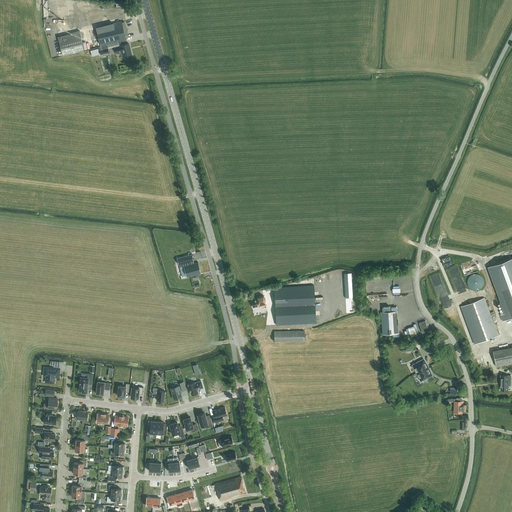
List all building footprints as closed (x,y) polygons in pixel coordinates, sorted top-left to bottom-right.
[(128,37),(127,31),(126,24),(124,22),(122,23),(121,21),(96,27),(58,37),(62,56),(99,47),(106,45),(120,42),(126,40),(125,38),(128,37)] [(120,42),(106,45),(99,47),(101,54),(109,52),(108,49),(114,47),(120,46),(121,46),(120,42)] [(123,56),(131,54),(129,44),(121,46),(120,46),(114,47),(115,51),(116,54),(122,53),(123,56)] [(192,254),(177,258),(179,265),(181,264),(182,267),(180,268),(182,277),(186,276),(186,277),(201,273),(198,263),(194,264),(193,261),(194,261),(192,254)] [(511,257),(489,266),(501,301),(500,302),(504,313),(500,315),(502,321),(511,317),(511,257)] [(472,271),(466,285),(480,291),(486,277),(472,271)] [(314,285),(274,287),(276,325),(316,323),(314,285)] [(266,305),(264,295),(258,297),(258,298),(251,300),(253,307),(258,306),(258,307),(266,305)] [(474,344),(498,335),(484,298),(461,306),(474,344)] [(383,334),(399,333),(397,311),(381,312),(381,317),(382,317),(383,334)] [(422,333),(428,331),(425,321),(419,323),(422,333)] [(407,327),(409,334),(417,332),(415,325),(407,327)] [(304,331),(274,331),(274,342),(305,341),(304,331)] [(406,344),(401,345),(402,352),(406,351),(416,350),(415,343),(406,344)] [(511,347),(493,351),(496,366),(511,363),(511,347)] [(413,365),(416,373),(429,367),(428,364),(427,365),(424,360),(413,365)] [(47,376),(47,382),(54,383),(54,377),(59,377),(60,368),(44,367),(43,376),(47,376)] [(430,369),(429,367),(416,373),(420,380),(431,375),(429,369),(430,369)] [(205,385),(210,384),(211,389),(223,385),(220,375),(213,377),(212,374),(210,375),(208,371),(202,372),(205,385)] [(86,392),(87,389),(87,385),(88,385),(88,384),(92,384),(93,374),(86,374),(86,378),(81,377),(81,381),(80,381),(80,382),(80,388),(79,388),(79,390),(82,391),(82,390),(83,390),(82,391),(86,392)] [(508,390),(508,385),(511,385),(511,375),(508,375),(500,375),(500,390),(508,390)] [(104,382),(98,381),(96,393),(97,393),(97,394),(100,394),(103,394),(104,389),(110,390),(111,383),(104,382)] [(195,382),(188,384),(191,394),(198,392),(197,389),(203,388),(201,381),(195,383),(195,382)] [(182,397),(178,384),(170,386),(174,399),(182,397)] [(119,386),(118,396),(125,396),(126,387),(119,386)] [(132,387),(131,397),(138,398),(138,394),(142,394),(143,387),(139,386),(139,388),(132,387)] [(158,388),(152,387),(152,393),(157,394),(156,400),(163,401),(165,391),(157,390),(158,388)] [(49,407),(57,408),(57,407),(58,407),(58,403),(57,403),(58,398),(49,398),(48,404),(44,403),(43,408),(49,409),(49,407)] [(462,411),(466,411),(465,404),(463,405),(463,401),(454,401),(454,413),(462,413),(462,411)] [(214,410),(215,415),(212,415),(214,422),(224,420),(223,416),(227,415),(225,407),(214,410)] [(56,424),(56,416),(51,416),(52,411),(46,410),(45,415),(44,415),(44,423),(56,424)] [(88,412),(78,411),(77,415),(76,417),(77,418),(77,419),(87,420),(88,412)] [(205,413),(198,415),(201,426),(205,425),(206,428),(213,426),(210,416),(206,417),(205,413)] [(109,415),(97,414),(97,422),(108,423),(109,415)] [(114,424),(127,425),(127,421),(128,420),(128,419),(128,418),(128,417),(115,416),(114,424)] [(190,417),(183,419),(186,430),(191,429),(191,432),(197,430),(195,423),(192,424),(190,417)] [(157,421),(151,421),(151,425),(148,425),(147,433),(150,434),(150,433),(156,433),(157,421)] [(157,421),(156,433),(162,434),(165,435),(166,424),(163,423),(163,422),(157,421)] [(177,422),(170,424),(173,435),(180,433),(181,438),(185,437),(182,428),(179,429),(177,422)] [(111,427),(110,434),(110,436),(119,437),(120,428),(111,427)] [(54,440),(55,434),(51,434),(51,432),(45,432),(44,441),(51,441),(51,440),(54,440)] [(220,440),(217,440),(219,447),(222,446),(222,447),(222,446),(233,443),(233,444),(234,444),(231,436),(220,440),(220,439),(219,439),(220,440)] [(74,445),(85,446),(85,440),(88,440),(88,437),(82,437),(81,440),(76,439),(76,441),(75,441),(74,445)] [(119,440),(111,439),(111,445),(115,445),(114,448),(125,449),(125,448),(125,444),(124,444),(124,443),(119,443),(119,440)] [(85,449),(85,446),(74,445),(74,449),(75,449),(75,451),(81,451),(80,454),(87,454),(87,449),(85,449)] [(42,456),(40,458),(42,460),(44,458),(53,459),(53,457),(55,455),(53,453),(54,452),(49,451),(49,447),(39,446),(39,453),(42,453),(42,456)] [(111,451),(110,456),(117,457),(118,454),(123,454),(124,453),(125,449),(114,448),(114,451),(111,451)] [(235,452),(224,455),(226,462),(237,459),(235,452)] [(72,468),(83,469),(83,466),(86,466),(86,460),(80,460),(80,463),(74,462),(74,464),(73,464),(72,468)] [(112,468),(112,471),(124,472),(124,471),(123,467),(123,466),(117,465),(117,462),(111,462),(110,468),(112,468)] [(40,471),(42,471),(42,478),(52,478),(52,471),(49,471),(49,468),(40,467),(40,471)] [(79,474),(78,480),(86,480),(86,474),(85,472),(83,472),(83,469),(72,468),(72,472),(73,472),(73,474),(79,474)] [(109,474),(108,479),(116,480),(116,477),(122,477),(122,476),(123,476),(124,472),(112,471),(112,474),(109,474)] [(229,496),(245,492),(241,477),(214,484),(218,495),(220,500),(229,498),(229,496)] [(87,480),(86,480),(78,480),(78,486),(72,485),(72,487),(71,486),(70,491),(81,492),(82,488),(85,489),(85,486),(87,486),(87,480)] [(36,483),(30,482),(30,483),(27,483),(27,489),(30,489),(30,491),(36,491),(36,483)] [(110,494),(122,495),(122,494),(122,490),(121,490),(121,489),(115,488),(115,485),(109,485),(109,491),(110,491),(110,494)] [(44,500),(49,500),(49,495),(50,495),(51,491),(50,490),(50,488),(48,488),(48,486),(43,486),(43,487),(40,487),(40,494),(44,495),(44,500)] [(192,489),(186,491),(188,499),(195,498),(192,489)] [(71,496),(77,497),(77,500),(84,500),(85,495),(81,495),(81,492),(70,491),(71,495),(72,495),(71,496)] [(186,491),(180,493),(182,501),(188,499),(186,491)] [(180,493),(174,495),(176,503),(177,506),(183,504),(182,501),(180,493)] [(122,495),(110,494),(110,497),(107,496),(107,502),(114,503),(114,500),(120,500),(120,499),(121,499),(122,495)] [(174,495),(167,496),(170,505),(176,503),(174,495)]
